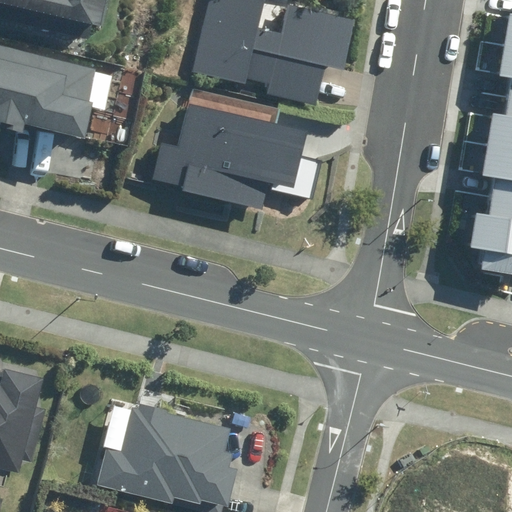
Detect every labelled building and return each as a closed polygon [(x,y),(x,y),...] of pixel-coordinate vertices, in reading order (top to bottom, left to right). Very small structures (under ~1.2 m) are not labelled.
[(0,0),(0,3),(96,29),(103,0),(0,0)] [(272,0),(204,0),(187,78),(318,107),(327,65),(341,68),(352,18),(272,0)] [(511,200),(511,0),(504,0),(485,198),(511,200)] [(18,126),(77,139),(83,107),(100,111),(109,73),(0,49),(0,126),(17,130),(18,126)] [(303,131),(186,104),(179,135),(158,130),(146,180),(261,206),(265,188),(306,197),(314,162),(296,158),(303,131)] [(0,469),(13,472),(16,460),(27,463),(39,411),(33,410),(41,375),(2,366),(0,374),(0,469)] [(105,447),(95,484),(168,504),(170,497),(221,511),(232,469),(218,466),(228,429),(131,402),(118,451),(105,447)] [(416,511),(418,507),(397,500),(392,511),(416,511)]
